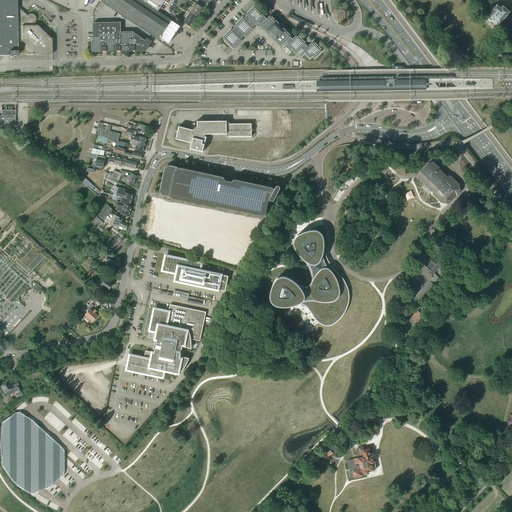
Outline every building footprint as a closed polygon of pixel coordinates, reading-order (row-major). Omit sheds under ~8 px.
[(17,7),(16,0),(0,0),(0,55),(8,56),(8,50),(9,50),(9,56),(18,55),(18,41),(22,41),(25,44),(25,45),(24,47),(24,48),(24,49),(25,51),(26,52),(27,53),(28,53),(29,53),(31,53),(32,53),(33,52),(36,55),(52,55),(52,39),(35,23),(35,22),(36,20),(36,19),(36,18),(35,16),(34,15),(33,14),(32,14),(31,14),(29,14),(28,15),(27,15),(21,10),(20,10),(20,7),(17,7)] [(165,0),(101,0),(101,1),(159,40),(161,38),(169,43),(180,26),(158,11),(165,0)] [(181,8),(185,3),(180,0),(177,5),(181,8)] [(501,8),(491,0),(487,0),(486,2),(494,8),(493,10),(491,12),(490,13),(489,15),(488,15),(488,16),(489,19),(491,20),(493,20),(494,20),(495,19),(500,23),(504,19),(504,18),(504,19),(507,19),(508,17),(508,15),(507,14),(508,14),(509,12),(506,9),(506,7),(504,6),(503,6),(501,8)] [(193,8),(200,13),(203,8),(196,3),(193,8)] [(267,19),(265,17),(266,16),(255,5),(245,15),(246,16),(244,18),(243,17),(234,26),(235,27),(233,29),(232,28),(222,38),(233,49),(243,39),(242,38),(244,36),(245,37),(254,28),(253,27),(255,25),(256,26),(259,23),(261,25),(260,26),(269,36),(271,34),(272,36),(271,37),(281,47),(286,42),(288,44),(287,45),(296,55),(298,53),(301,57),(305,54),(310,59),(312,57),(315,59),(323,51),(314,41),(308,47),(306,45),(307,44),(298,34),(293,39),(291,37),(292,36),(282,26),(281,28),(279,26),(280,24),(271,15),(267,19)] [(197,17),(200,13),(193,8),(190,13),(197,17)] [(341,10),(339,11),(338,12),(337,15),(336,17),(336,18),(337,20),(338,21),(340,21),(341,21),(343,20),(344,18),(345,16),(345,14),(345,12),(344,11),(343,10),(342,10),(341,10)] [(191,27),(197,18),(190,13),(184,22),(191,27)] [(290,17),(290,18),(310,27),(311,27),(312,27),(312,26),(312,25),(309,24),(305,21),(301,19),(298,18),(295,17),(292,15),(291,15),(290,16),(290,17)] [(107,51),(106,22),(94,22),(93,22),(94,42),(92,42),(92,52),(102,52),(102,51),(106,51),(107,51)] [(121,32),(121,22),(106,22),(107,51),(117,51),(117,50),(121,50),(121,51),(121,32)] [(121,32),(121,51),(131,51),(131,50),(135,50),(135,51),(145,51),(151,41),(147,38),(146,40),(132,31),(121,32)] [(403,79),(408,79),(409,79),(409,80),(410,80),(417,89),(417,90),(417,91),(416,91),(403,92),(402,92),(401,92),(394,101),(394,102),(394,103),(395,103),(397,103),(406,103),(407,103),(408,103),(409,104),(410,104),(411,105),(415,111),(416,111),(417,111),(418,111),(419,110),(426,101),(426,99),(426,98),(426,97),(421,91),(406,71),(402,66),(401,66),(394,66),(393,66),(392,67),(392,68),(392,69),(394,71),(395,73),(397,75),(399,77),(400,79),(401,79),(403,79)] [(353,72),(352,72),(330,73),(330,92),(330,93),(330,98),(330,102),(327,102),(328,118),(330,120),(331,121),(332,121),(334,120),(335,119),(336,118),(346,107),(351,102),(354,97),(356,92),(357,89),(357,84),(356,80),(355,77),(354,75),(353,73),(353,72)] [(425,90),(425,79),(370,80),(316,81),(316,91),(370,91),(425,90)] [(15,115),(1,115),(0,115),(0,125),(0,126),(1,126),(2,127),(3,127),(16,126),(16,120),(16,115),(15,115)] [(236,137),(252,137),(252,123),(230,124),(230,122),(227,122),(227,121),(223,121),(213,121),(197,121),(197,127),(195,127),(195,125),(192,127),(194,128),(193,130),(180,126),(179,126),(176,139),(180,140),(191,143),(191,141),(192,141),(190,148),(191,148),(203,152),(207,137),(205,136),(206,134),(227,134),(227,136),(229,136),(229,137),(236,137)] [(139,137),(135,136),(137,131),(133,130),(132,135),(131,139),(146,143),(147,139),(139,136),(139,137)] [(118,141),(120,136),(120,134),(110,131),(107,139),(118,141)] [(144,148),(146,143),(131,139),(130,142),(132,143),(137,144),(137,146),(144,148)] [(124,148),(125,144),(117,142),(115,146),(114,152),(141,160),(142,154),(133,152),(133,154),(125,151),(125,149),(124,148)] [(143,152),(144,148),(137,146),(137,144),(132,143),(132,145),(133,145),(132,147),(135,148),(135,149),(143,152)] [(117,154),(116,154),(112,153),(112,156),(110,155),(110,157),(109,161),(109,162),(120,165),(122,158),(122,155),(117,154)] [(103,168),(105,160),(104,160),(105,157),(97,156),(96,159),(97,159),(95,167),(103,168)] [(126,166),(128,159),(122,158),(120,165),(126,166)] [(128,159),(126,166),(136,168),(137,161),(128,159)] [(447,179),(439,171),(440,171),(439,169),(439,168),(433,162),(430,164),(430,165),(420,175),(418,178),(424,184),(425,183),(427,184),(435,191),(433,192),(433,194),(441,202),(444,202),(445,202),(446,203),(447,203),(450,200),(450,199),(455,193),(456,193),(459,190),(459,189),(458,188),(458,187),(458,184),(450,176),(448,177),(447,179)] [(160,190),(160,191),(160,192),(161,193),(161,194),(162,194),(162,195),(163,195),(164,195),(164,196),(171,197),(172,197),(172,198),(173,198),(173,199),(174,199),(175,199),(214,208),(215,208),(216,208),(217,208),(217,207),(218,207),(219,207),(258,215),(266,215),(268,205),(271,206),(280,189),(280,188),(280,187),(280,186),(279,186),(278,185),(277,185),(277,186),(276,186),(275,187),(275,188),(274,188),(273,188),(273,187),(272,187),(237,180),(236,179),(235,179),(234,179),(234,180),(233,180),(232,180),(232,181),(231,181),(228,181),(226,180),(225,180),(225,179),(225,178),(224,178),(224,177),(223,177),(219,176),(173,166),(171,165),(170,165),(169,165),(168,165),(168,166),(167,166),(166,166),(166,167),(165,167),(165,168),(164,169),(164,170),(160,189),(160,190)] [(111,177),(119,180),(121,175),(122,174),(119,173),(115,171),(113,174),(111,177)] [(126,179),(134,182),(137,176),(131,173),(130,176),(128,175),(126,179)] [(125,189),(119,187),(119,188),(115,187),(112,199),(115,200),(121,202),(130,205),(133,195),(130,194),(131,192),(125,190),(126,189),(125,189)] [(98,216),(104,220),(112,209),(107,205),(98,216)] [(129,216),(131,212),(116,207),(116,210),(122,212),(121,214),(129,216)] [(126,229),(128,224),(122,221),(119,219),(120,217),(114,215),(113,217),(115,218),(112,225),(118,228),(119,226),(126,229)] [(89,227),(94,232),(103,222),(97,217),(89,227)] [(346,283),(344,280),(342,277),(340,275),(338,273),(335,270),(333,268),(331,265),(329,262),(327,259),(326,256),(325,254),(325,251),(324,246),(324,242),(323,237),(323,235),(320,232),(318,231),(316,230),(314,230),(311,230),(307,231),(305,232),(302,233),(299,234),(296,236),(295,238),(294,240),(293,241),(293,243),(293,246),(293,247),(294,250),(296,252),(300,257),(304,260),(307,262),(308,264),(309,265),(310,268),(311,271),(312,274),(312,276),(312,278),(312,279),(312,281),(311,283),(310,284),(309,285),(308,286),(307,286),(306,286),(305,286),(304,286),(301,285),(299,284),(297,283),(295,281),(292,279),(289,277),(287,276),(286,276),(285,276),(284,276),(282,276),(281,276),(279,277),(277,278),(276,279),(275,281),(273,282),(272,285),(272,287),(271,290),(270,292),(270,295),(270,297),(270,299),(271,300),(272,302),(274,303),(275,305),(277,305),(279,306),(283,306),(286,306),(290,306),(292,306),(294,305),(296,305),(300,304),(302,305),(304,305),(306,306),(307,307),(309,310),(311,313),(313,316),(315,319),(317,321),(319,323),(321,324),(322,325),(323,325),(325,326),(327,326),(329,326),(332,325),(334,324),(336,323),(338,321),(340,320),(341,318),(342,317),(343,315),(345,312),(346,310),(347,307),(348,305),(349,302),(349,298),(349,295),(349,291),(348,288),(347,286),(346,283)] [(107,257),(106,263),(107,263),(107,265),(111,266),(111,264),(112,265),(113,265),(112,266),(115,267),(115,266),(120,267),(121,261),(118,260),(118,258),(109,255),(108,257),(107,257)] [(202,263),(180,258),(166,255),(164,262),(163,262),(163,265),(164,265),(163,270),(177,273),(175,280),(225,291),(228,276),(200,270),(202,263)] [(441,264),(432,256),(432,255),(424,264),(421,267),(418,270),(419,271),(430,281),(429,281),(420,291),(412,299),(420,306),(437,288),(431,282),(430,281),(436,274),(434,273),(442,264),(441,264)] [(102,281),(100,284),(102,285),(101,287),(103,288),(104,289),(106,286),(110,289),(112,284),(107,281),(107,280),(106,279),(103,277),(101,280),(102,281)] [(409,309),(414,303),(402,292),(396,298),(409,309)] [(93,310),(92,308),(94,306),(92,304),(87,310),(89,311),(85,315),(87,317),(85,318),(89,322),(91,320),(92,321),(99,315),(96,312),(97,311),(94,309),(93,310)] [(128,361),(127,364),(128,364),(127,367),(129,370),(161,377),(163,375),(164,370),(180,373),(182,371),(184,369),(185,366),(187,364),(188,361),(189,358),(180,356),(182,346),(191,348),(191,347),(191,345),(191,344),(191,342),(191,341),(191,339),(196,340),(197,336),(201,337),(205,319),(206,314),(204,311),(180,306),(176,306),(170,306),(169,311),(164,310),(164,309),(162,309),(162,310),(157,309),(154,311),(149,335),(151,338),(156,339),(153,352),(148,351),(145,353),(144,358),(132,355),(130,357),(129,362),(128,361)] [(415,325),(418,323),(418,322),(419,321),(421,318),(423,316),(418,310),(409,320),(415,325)] [(7,380),(0,384),(4,392),(2,393),(4,398),(17,391),(19,393),(22,391),(19,386),(18,386),(12,389),(7,380)] [(18,414),(14,414),(11,415),(8,417),(6,421),(4,426),(2,432),(1,439),(1,450),(2,455),(6,465),(10,472),(16,481),(24,489),(30,490),(35,490),(40,489),(44,487),(51,483),(56,478),(61,471),(62,466),(62,462),(61,459),(61,458),(59,454),(56,449),(18,414)] [(364,450),(363,447),(359,448),(360,449),(357,450),(358,456),(361,455),(362,458),(348,461),(350,469),(349,469),(349,472),(354,471),(355,477),(356,476),(357,477),(361,477),(361,476),(362,475),(369,473),(368,471),(377,469),(375,462),(373,462),(372,456),(371,456),(369,449),(364,450)] [(326,459),(333,454),(330,451),(324,456),(326,459)]
